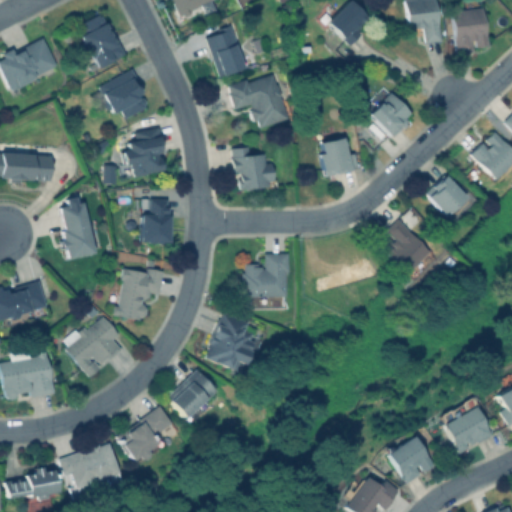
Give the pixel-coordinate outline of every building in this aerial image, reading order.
[(212,0),(215,7),(205,12),(203,8),(176,20),(171,10),(175,8),(171,0),(212,0)] [(355,0),(367,12),(358,20),(361,23),(356,28),(359,31),(347,42),(341,35),(343,34),(327,18),(345,0),(355,0)] [(434,0),(440,38),(422,40),(420,24),(407,26),(403,0),(434,0)] [(476,5),(481,43),(469,45),(468,38),(464,38),(466,50),(450,52),(444,9),(476,5)] [(97,10),(102,19),(104,18),(122,51),(96,65),(78,32),(82,30),(77,21),(97,10)] [(243,64),(216,73),(204,35),(218,30),(216,26),(230,22),(243,64)] [(40,35),(54,63),(30,75),(31,77),(10,88),(8,86),(7,86),(0,72),(0,54),(2,54),(0,50),(9,45),(12,50),(20,46),(19,46),(40,35)] [(263,48),(255,50),(250,38),(259,35),(263,48)] [(284,53),(271,58),(267,48),(281,44),(284,53)] [(143,105),(122,116),(117,106),(110,110),(96,84),(129,66),(141,89),(136,92),(138,96),(141,95),(144,100),(141,102),(143,105)] [(274,70),(290,113),(257,125),(254,117),(251,118),(247,107),(250,106),(248,100),(233,106),(227,90),(229,90),(226,82),(244,76),(246,80),(274,70)] [(380,86),(386,92),(389,89),(409,110),(404,115),(407,117),(391,133),(363,103),(380,86)] [(510,108),(511,110),(511,136),(508,132),(509,131),(498,119),(510,108)] [(156,150),(157,155),(159,154),(162,167),(132,173),(130,160),(124,161),(122,148),(128,146),(127,139),(134,137),(132,130),(156,124),(161,149),(156,150)] [(487,129),(509,155),(483,178),(467,161),(468,160),(462,152),(474,141),(479,146),(481,144),(476,139),(487,129)] [(341,134),(346,152),(351,150),(354,165),(322,174),(316,151),(321,150),(318,140),(341,134)] [(103,148),(94,152),(90,144),(104,137),(107,143),(102,145),(103,148)] [(247,144),(247,152),(263,151),(264,161),(270,160),(272,177),(275,177),(276,187),(265,188),(265,183),(248,185),(248,187),(243,187),(243,185),(237,186),(236,175),(238,175),(237,170),(232,170),(232,167),(231,167),(230,155),(230,145),(247,144)] [(0,149),(32,151),(32,152),(48,153),(47,178),(23,176),(23,181),(0,179),(0,149)] [(114,163),(112,181),(99,179),(102,162),(114,163)] [(441,173),(443,175),(445,174),(456,185),(459,183),(474,199),(451,222),(422,192),(441,173)] [(74,194),(75,200),(81,199),(92,249),(65,255),(63,247),(60,247),(58,237),(61,237),(59,227),(62,227),(57,204),(65,202),(64,196),(74,194)] [(167,204),(167,210),(166,210),(165,212),(169,212),(168,239),(162,239),(162,242),(158,242),(158,239),(154,239),(153,241),(149,241),(147,239),(137,238),(137,224),(140,222),(141,211),(147,211),(148,196),(165,196),(165,204),(167,204)] [(396,215),(430,250),(429,251),(430,253),(430,254),(433,257),(411,278),(376,243),(385,234),(391,240),(394,237),(384,227),(396,215)] [(131,228),(128,230),(123,229),(121,225),(122,221),(126,219),(130,220),(132,224),(131,228)] [(286,251),(286,269),(283,269),(283,293),(282,293),(282,306),(242,306),(242,295),(239,295),(239,270),(242,270),(242,262),(256,262),(256,264),(260,264),(260,267),(262,267),(262,251),(286,251)] [(121,265),(145,270),(146,265),(161,268),(156,292),(148,290),(147,294),(141,299),(140,299),(140,300),(144,306),(143,313),(137,316),(134,317),(110,312),(112,303),(116,303),(121,278),(119,278),(121,265)] [(34,279),(42,304),(40,305),(43,315),(4,327),(1,316),(0,316),(0,289),(4,288),(5,292),(10,290),(9,287),(34,279)] [(221,310),(246,320),(243,328),(250,331),(250,333),(260,337),(246,372),(203,355),(209,342),(206,341),(216,317),(218,317),(221,310)] [(101,314),(116,332),(110,337),(118,348),(106,357),(103,354),(94,361),(89,354),(86,357),(88,360),(91,358),(96,365),(85,374),(62,346),(65,344),(61,338),(73,328),(75,330),(83,323),(86,326),(101,314)] [(26,347),(27,355),(34,354),(34,350),(43,348),(51,391),(26,395),(26,390),(14,392),(14,393),(11,397),(6,397),(2,393),(1,388),(0,388),(0,359),(8,358),(6,351),(26,347)] [(208,404),(189,421),(164,395),(194,367),(214,388),(204,399),(208,404)] [(511,418),(504,423),(495,409),(502,404),(499,399),(496,401),(494,398),(496,396),(494,393),(505,386),(501,380),(502,376),(507,372),(510,373),(511,370),(511,369),(511,418)] [(475,404),(489,434),(474,441),(467,444),(465,442),(463,443),(464,447),(455,452),(441,422),(443,421),(440,414),(440,412),(450,407),(452,408),(462,402),(462,400),(472,395),(477,404),(475,404)] [(150,450),(150,454),(146,457),(142,457),(140,454),(134,459),(123,442),(124,441),(117,431),(157,403),(170,421),(153,433),(159,441),(148,448),(150,450)] [(408,430),(429,464),(421,469),(420,467),(417,469),(414,463),(411,465),(415,472),(401,481),(384,452),(386,451),(383,445),(408,430)] [(108,440),(119,470),(117,471),(115,473),(111,475),(108,474),(74,486),(69,471),(62,474),(56,457),(81,448),(81,449),(88,447),(87,446),(97,442),(98,444),(108,440)] [(447,467),(440,470),(435,460),(442,457),(447,467)] [(40,465),(41,470),(52,468),(56,490),(51,491),(52,495),(48,496),(51,510),(40,511),(24,511),(23,499),(26,498),(25,492),(3,496),(0,480),(23,476),(22,473),(32,471),(32,466),(40,465)] [(365,474),(376,483),(380,478),(393,488),(379,506),(373,501),(368,506),(372,509),(369,511),(350,511),(342,505),(346,499),(339,493),(350,479),(354,482),(358,477),(361,479),(365,474)] [(481,511),(502,502),(504,506),(506,505),(509,511),(481,511)]
